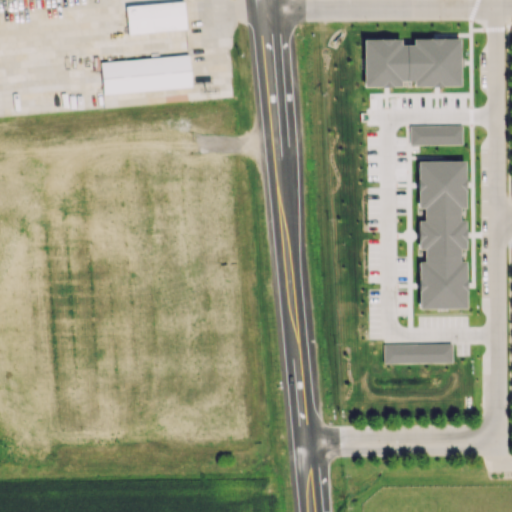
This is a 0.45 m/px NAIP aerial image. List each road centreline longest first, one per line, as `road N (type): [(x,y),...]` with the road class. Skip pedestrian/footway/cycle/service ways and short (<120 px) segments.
road 1 (secondary): [(266,10),(309,511)]
road 2 (residential): [(496,440),(492,0)]
road 3 (residential): [(511,7),(266,10)]
road 4 (residential): [(303,441),(496,440)]
